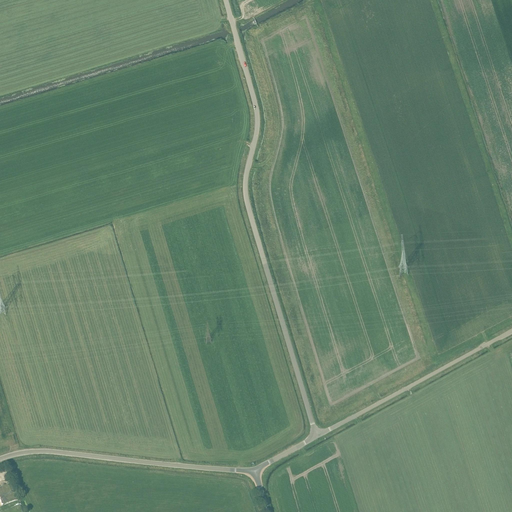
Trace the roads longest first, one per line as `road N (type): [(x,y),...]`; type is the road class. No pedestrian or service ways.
road 1 (unclassified): [(316,436),(248,208),(257,116),(225,0)]
road 2 (unclassified): [(0,456),(54,450),(254,470)]
road 3 (unclassified): [(316,436),(511,330)]
